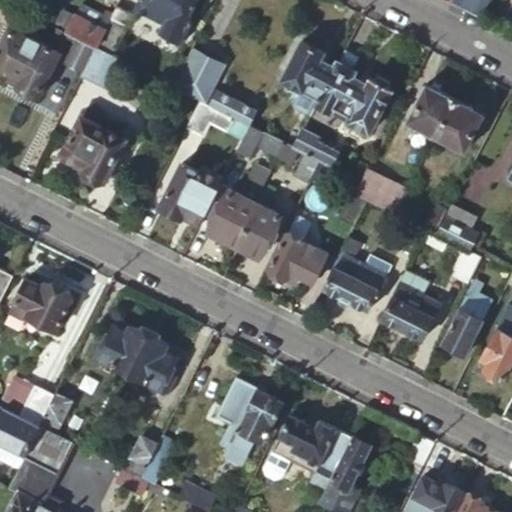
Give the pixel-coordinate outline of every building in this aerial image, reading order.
[(138,0),(134,8),(161,23),(158,30),(175,38),(188,14),(182,11),(187,0),(138,0)] [(61,9),(53,26),(56,27),(94,47),(113,11),(106,8),(102,14),(80,4),(73,16),(61,9)] [(131,16),(115,7),(113,11),(94,47),(111,55),(131,16)] [(0,36),(0,69),(8,74),(17,78),(13,85),(15,87),(17,93),(26,97),(32,95),(35,97),(57,52),(36,40),(39,35),(25,28),(23,34),(6,25),(0,36)] [(82,71),(94,47),(56,27),(51,38),(69,48),(63,61),(82,71)] [(315,99),(332,67),(314,57),(317,50),(298,39),(278,78),(292,86),(315,99)] [(118,59),(111,55),(94,47),(82,71),(81,73),(104,86),(118,59)] [(226,66),(192,47),(172,86),(183,92),(200,100),(245,124),(252,111),(213,91),(226,66)] [(348,75),(358,56),(342,48),(332,67),(315,99),(348,116),(345,123),(364,133),(389,88),(369,78),(365,84),(348,75)] [(17,78),(8,74),(5,81),(13,85),(17,78)] [(433,135),(452,97),(435,88),(434,90),(421,84),(404,119),(433,135)] [(307,113),(315,99),(292,86),(287,96),(289,104),(307,113)] [(200,100),(183,92),(173,111),(189,120),(200,100)] [(470,106),(452,97),(433,135),(462,150),(480,115),(469,109),(470,106)] [(248,125),(245,124),(200,100),(189,120),(185,128),(201,135),(208,122),(241,139),(248,125)] [(83,114),(81,113),(59,157),(82,169),(81,171),(102,182),(123,138),(97,124),(100,117),(98,112),(90,107),(85,109),(83,114)] [(298,151),(306,155),(314,140),(316,135),(300,127),(290,146),(298,151)] [(314,140),(306,155),(318,161),(323,163),(331,148),(314,140)] [(298,151),(290,146),(283,143),(277,153),(292,162),(298,151)] [(294,177),(306,183),(309,178),(318,161),(306,155),(294,177)] [(322,185),(332,168),(323,163),(318,161),(309,178),(322,185)] [(182,213),(198,222),(220,178),(201,168),(199,173),(180,163),(157,207),(178,219),(182,213)] [(389,181),(365,168),(358,181),(353,192),(366,199),(391,211),(401,191),(388,184),(389,181)] [(228,240),(237,245),(258,204),(253,200),(260,187),(262,183),(248,177),(240,193),(232,189),(210,230),(214,233),(212,237),(225,245),(228,240)] [(258,204),(237,245),(240,246),(238,251),(251,257),(253,253),(257,255),(278,213),(266,207),(272,194),(260,187),(253,200),(258,204)] [(366,199),(353,192),(349,191),(335,218),(351,227),(366,199)] [(445,206),(432,199),(421,223),(433,229),(445,206)] [(462,247),(466,249),(475,232),(467,227),(471,220),(447,208),(434,233),(462,247)] [(178,219),(195,227),(198,222),(182,213),(178,219)] [(410,257),(425,228),(409,220),(394,249),(410,257)] [(325,253),(284,232),(266,268),(293,283),(297,274),(311,282),(325,253)] [(347,235),(321,286),(338,295),(338,297),(348,302),(349,299),(366,308),(387,266),(375,260),(371,268),(350,258),(355,249),(359,241),(347,235)] [(466,281),(479,255),(466,249),(462,247),(450,272),(466,281)] [(371,268),(375,260),(355,249),(350,258),(371,268)] [(0,290),(9,273),(0,268),(0,290)] [(68,295),(53,287),(41,281),(39,286),(22,277),(5,312),(21,320),(26,311),(55,326),(70,296),(68,295)] [(397,282),(379,316),(421,339),(431,319),(417,311),(420,305),(416,303),(419,295),(397,282)] [(58,284),(53,287),(68,295),(67,288),(58,284)] [(488,302),(465,290),(439,342),(461,354),(488,302)] [(122,332),(126,326),(112,318),(108,325),(122,332)] [(499,380),(511,354),(511,324),(498,318),(472,367),(499,380)] [(126,373),(145,335),(126,326),(122,332),(108,325),(100,343),(95,340),(88,354),(126,373)] [(162,344),(145,335),(126,373),(163,392),(170,377),(165,375),(173,358),(158,351),(162,344)] [(177,351),(162,344),(158,351),(173,358),(177,351)] [(256,387),(234,376),(213,417),(225,423),(216,442),(224,446),(220,454),(237,462),(250,436),(260,441),(278,402),(255,390),(256,387)] [(35,425),(51,395),(32,386),(17,416),(35,425)] [(66,401),(52,394),(51,395),(35,425),(51,433),(66,401)] [(17,416),(0,407),(0,458),(15,466),(20,456),(35,425),(17,416)] [(333,462),(347,435),(313,418),(310,423),(288,412),(275,437),(288,443),(281,457),(295,465),(299,458),(315,466),(321,455),(333,462)] [(70,443),(51,433),(35,425),(20,456),(54,474),(70,443)] [(431,440),(416,433),(403,456),(418,464),(431,440)] [(365,444),(347,435),(333,462),(319,490),(333,498),(332,500),(345,507),(353,491),(344,486),(365,444)] [(149,454),(154,445),(136,436),(120,468),(138,476),(149,454)] [(170,443),(158,437),(154,445),(149,454),(162,460),(170,443)] [(156,472),(162,460),(149,454),(138,476),(146,481),(163,490),(169,479),(156,472)] [(418,464),(403,456),(391,482),(405,488),(418,464)] [(450,511),(461,490),(442,481),(440,485),(419,474),(400,511),(450,511)] [(177,496),(205,510),(210,497),(183,484),(177,496)] [(504,511),(461,490),(450,511),(504,511)] [(49,511),(14,493),(4,511),(49,511)]
